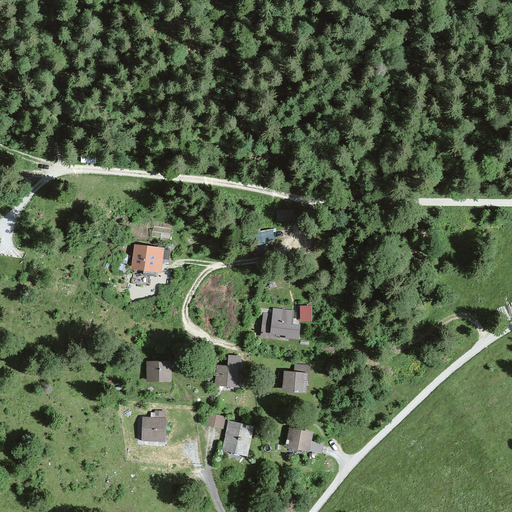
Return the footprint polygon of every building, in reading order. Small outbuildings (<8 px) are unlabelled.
[(293,210),(277,211),(277,221),(294,220),(293,210)] [(276,227),(258,229),(259,242),(277,241),(276,227)] [(160,249),(137,246),(134,266),(158,269),(158,265),(160,249)] [(119,263),(117,270),(124,272),(126,265),(119,263)] [(301,307),(301,320),(310,320),(310,307),(301,307)] [(262,335),(262,336),(275,337),(275,333),(286,334),(286,337),(297,338),(299,327),(292,326),(293,319),(292,319),(293,312),(259,308),(258,314),(264,315),(263,331),(262,331),(261,335),(262,335)] [(160,362),(149,362),(149,380),(166,380),(166,366),(166,362),(169,362),(169,357),(160,357),(160,362)] [(218,374),(218,383),(237,384),(239,357),(229,357),(228,367),(208,366),(208,373),(218,374)] [(299,381),(305,381),(306,366),(295,365),(294,373),(286,373),(284,389),(298,390),(298,383),(299,381)] [(152,420),(146,420),(146,425),(142,425),(141,440),(154,441),(155,438),(163,438),(164,412),(156,412),(156,418),(152,418),(152,420)] [(223,417),(209,415),(208,423),(221,426),(223,417)] [(240,427),(231,425),(227,443),(229,443),(233,444),(231,450),(243,453),(250,426),(241,423),(240,427)] [(288,443),(288,446),(308,450),(311,433),(301,431),(291,429),(289,440),(287,440),(286,442),(288,443)]
